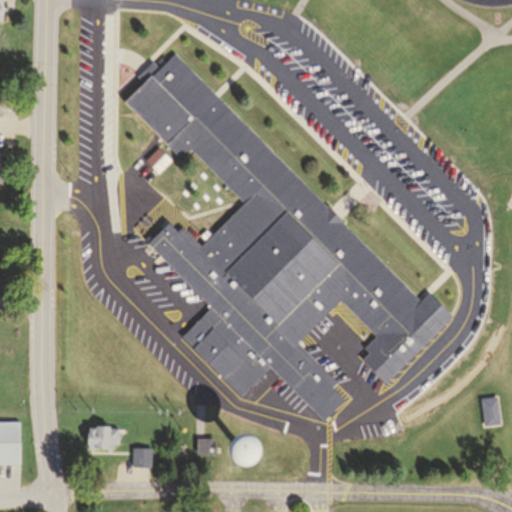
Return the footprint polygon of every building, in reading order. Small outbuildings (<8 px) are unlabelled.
[(170,55),(155,70),(149,64),(135,79),(139,83),(118,105),(175,162),(186,151),(239,205),(199,244),(179,224),(175,228),(166,219),(141,244),(207,310),(178,338),(239,400),(264,376),(319,432),(350,402),(292,343),(336,299),(374,338),(363,349),(367,354),(360,361),(379,381),(445,316),(424,295),(416,303),(338,225),(341,223),(326,208),(325,209),(170,55)] [(145,157),(150,173),(167,168),(162,152),(145,157)] [(0,424),(0,464),(18,464),(19,424),(0,424)] [(81,428),(81,434),(77,434),(76,446),(89,447),(89,449),(110,450),(110,445),(116,445),(117,430),(107,429),(107,426),(91,426),(91,428),(81,428)] [(195,440),(195,453),(213,453),(213,440),(195,440)] [(131,448),(132,466),(150,466),(150,448),(131,448)]
